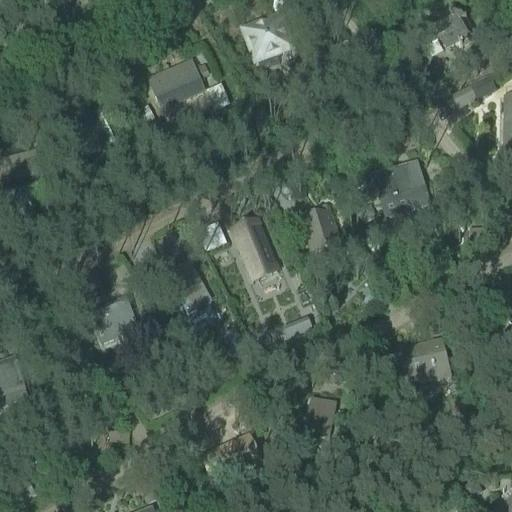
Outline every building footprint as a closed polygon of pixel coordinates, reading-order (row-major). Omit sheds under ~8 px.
[(449,19),(415,38),(422,52),(439,43),(441,46),(443,48),(445,49),(451,51),(454,51),(457,50),(459,49),(461,52),(462,51),(461,50),(474,43),(464,24),(466,23),(465,22),(463,23),(461,21),(453,18),(451,20),(449,17),(448,18),(449,19)] [(256,62),(288,50),(278,22),(245,34),(256,62)] [(149,84),(155,98),(160,96),(164,104),(172,101),(177,104),(191,98),(191,92),(200,89),(190,66),(149,84)] [(65,132),(75,150),(80,159),(111,142),(97,115),(65,132)] [(0,187),(1,191),(27,184),(28,189),(41,186),(33,157),(0,165),(0,187)] [(408,169),(372,179),(375,190),(385,223),(432,208),(419,165),(408,169)] [(340,249),(336,237),(330,218),(302,227),(308,246),(312,258),(315,270),(331,265),(327,253),(340,249)] [(257,224),(231,235),(252,285),(278,274),(257,224)] [(43,254),(55,256),(57,242),(44,241),(43,254)] [(167,280),(176,298),(178,300),(183,297),(192,315),(209,305),(189,268),(167,280)] [(96,276),(82,282),(90,300),(104,295),(96,276)] [(316,279),(310,282),(314,291),(320,288),(316,279)] [(511,299),(501,295),(490,317),(511,327),(511,299)] [(125,318),(119,304),(89,316),(100,344),(135,330),(129,316),(125,318)] [(314,309),(303,315),(312,333),(323,327),(314,309)] [(234,360),(244,354),(233,334),(223,340),(234,360)] [(397,356),(402,375),(407,397),(416,395),(415,388),(451,379),(442,344),(419,350),(419,353),(399,358),(398,355),(397,356)] [(0,366),(0,412),(26,404),(13,363),(0,366)] [(309,413),(305,433),(303,442),(329,447),(336,408),(318,405),(316,414),(309,413)] [(468,446),(475,446),(480,442),(480,435),(475,430),(468,430),(464,435),(464,442),(468,446)] [(206,455),(214,484),(248,475),(240,446),(206,455)] [(483,498),(477,486),(464,493),(470,505),(483,498)] [(511,511),(511,499),(496,511),(511,511)]
